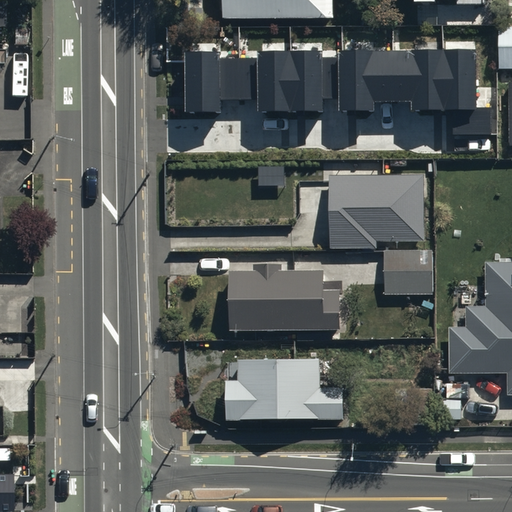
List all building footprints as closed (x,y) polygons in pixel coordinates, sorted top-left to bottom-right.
[(222,0),(222,15),(333,15),(333,0),(222,0)] [(511,25),(498,26),(498,68),(511,68),(511,25)] [(219,52),(184,53),(185,112),(220,112),(220,97),(258,97),(258,111),(322,110),(322,98),(339,97),(339,110),(373,109),(373,101),(411,101),(411,110),(451,109),(452,135),(492,134),(492,107),(477,107),(477,48),(338,50),(338,57),(322,57),(322,50),(257,51),(257,59),(219,59),(219,52)] [(386,123),(374,123),(374,152),(423,152),(423,122),(386,122),(386,123)] [(424,174),(329,175),(329,249),(376,249),(376,241),(424,240),(424,174)] [(511,242),(511,258),(482,259),(483,304),(466,304),(466,326),(451,326),(452,373),(507,372),(508,391),(511,391),(511,242)] [(435,250),(383,250),(383,292),(435,292),(435,250)] [(226,271),(228,328),(338,325),(337,286),(324,287),(323,269),(281,270),(281,263),(254,264),(254,270),(226,271)] [(226,355),(225,416),(340,417),(341,386),(319,386),(319,356),(226,355)] [(462,394),(440,395),(441,419),(463,418),(462,394)] [(0,511),(13,511),(14,473),(0,473),(0,511)]
